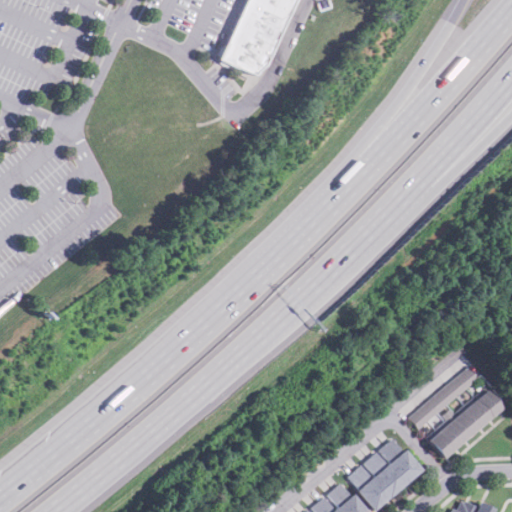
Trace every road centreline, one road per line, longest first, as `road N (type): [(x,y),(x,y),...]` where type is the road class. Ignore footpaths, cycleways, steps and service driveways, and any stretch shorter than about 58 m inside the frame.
road 1 (motorway): [(508,0),(246,277),(0,486)]
road 2 (motorway): [(70,511),(388,229)]
road 3 (motorway): [(463,0),(414,92),(343,181)]
road 4 (motorway): [(388,229),(511,89)]
road 5 (motorway): [(388,229),(511,115)]
road 6 (tertiary): [(122,22),(71,131)]
